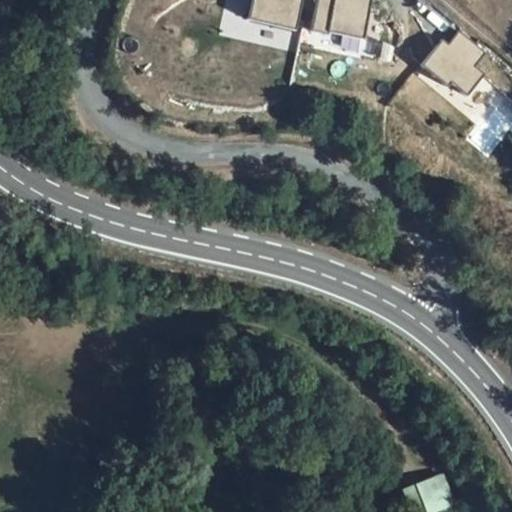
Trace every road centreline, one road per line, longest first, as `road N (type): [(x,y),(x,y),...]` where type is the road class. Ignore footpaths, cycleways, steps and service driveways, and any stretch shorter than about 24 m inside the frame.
road 1 (residential): [(100,0),(86,50),(91,97),(120,127),(154,145),(287,155),(366,185),(415,218),(438,250),(442,279),(432,330)]
road 2 (secondary): [(432,330),(359,288),(286,261),(76,210),(0,166)]
road 3 (secondary): [(511,420),(432,330)]
